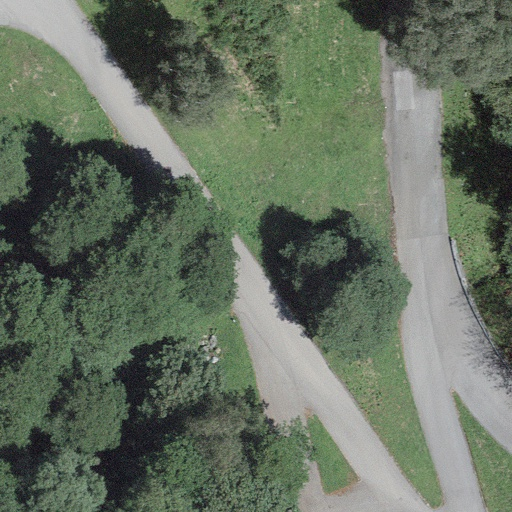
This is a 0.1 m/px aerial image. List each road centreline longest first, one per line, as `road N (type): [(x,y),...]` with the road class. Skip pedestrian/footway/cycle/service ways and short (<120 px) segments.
road 1 (track): [(406,511),(255,308),(189,195),(89,58),(34,0)]
road 2 (track): [(408,0),(418,322),(511,411)]
road 3 (track): [(310,511),(255,308)]
road 4 (track): [(418,322),(459,511)]
